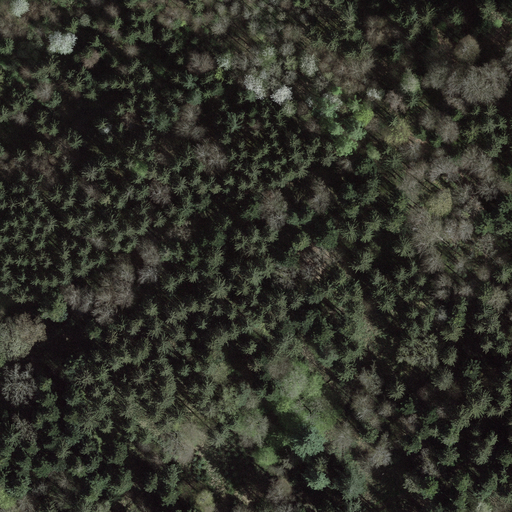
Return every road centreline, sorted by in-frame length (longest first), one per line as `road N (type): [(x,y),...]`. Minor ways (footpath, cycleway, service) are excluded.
road 1 (track): [(0,314),(444,108)]
road 2 (track): [(511,432),(367,511)]
